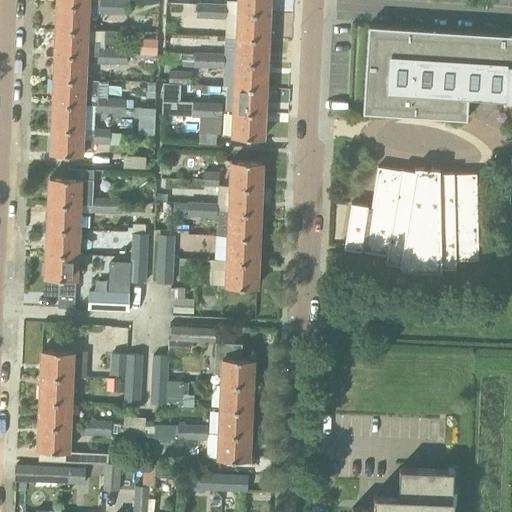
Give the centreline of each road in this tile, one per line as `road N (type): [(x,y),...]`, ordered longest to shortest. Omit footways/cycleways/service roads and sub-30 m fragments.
road 1 (residential): [(294,511),(315,0)]
road 2 (unknown): [(314,8),(511,19)]
